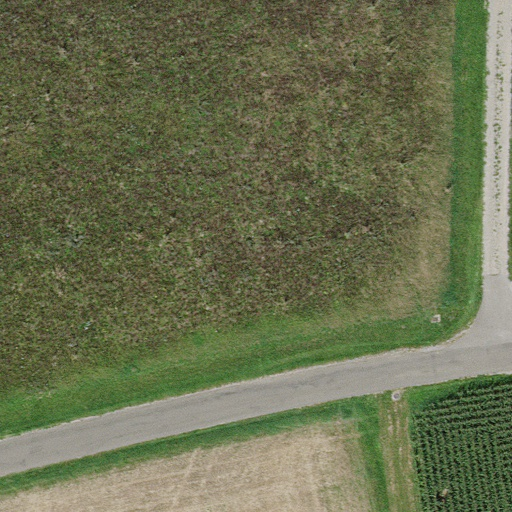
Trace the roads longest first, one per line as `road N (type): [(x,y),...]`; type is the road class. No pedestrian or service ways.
road 1 (unclassified): [(0,462),(217,410),(511,355)]
road 2 (track): [(503,0),(499,356)]
